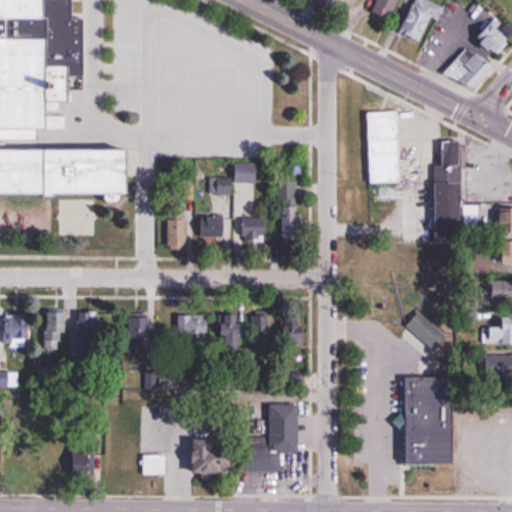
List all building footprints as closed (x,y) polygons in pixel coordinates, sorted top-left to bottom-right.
[(0,0),(0,192),(133,194),(133,148),(36,147),(36,129),(67,129),(67,115),(53,114),(53,101),(72,102),(72,64),(83,64),(84,19),(73,19),(73,0),(0,0)] [(323,0),(321,5),(336,11),(339,0),(323,0)] [(400,0),(378,0),(373,13),(390,22),(400,0)] [(422,43),(433,18),(440,22),(445,8),(426,0),(415,0),(401,33),(422,43)] [(511,26),(481,26),(481,51),(503,51),(503,44),(511,44),(511,26)] [(472,92),(495,65),(470,44),(447,71),(472,92)] [(463,140),(437,140),(437,242),(463,242),(463,140)] [(300,243),(298,181),(281,181),(282,244),(300,243)] [(187,246),(187,211),(168,211),(168,246),(187,246)] [(226,216),(201,216),(201,238),(226,238),(226,216)] [(267,241),(267,218),(234,218),(234,241),(267,241)] [(494,299),(511,298),(511,280),(494,280),(494,299)] [(65,348),(65,310),(47,310),(47,348),(65,348)] [(97,355),(97,312),(80,312),(80,355),(97,355)] [(511,313),(489,333),(498,344),(508,336),(511,339),(511,338),(511,313)] [(208,314),(187,314),(187,343),(208,343),(208,314)] [(34,315),(9,315),(9,343),(34,343),(34,315)] [(222,350),(242,350),(242,315),(222,315),(222,350)] [(270,353),(270,315),(253,315),(253,353),(270,353)] [(304,315),(284,315),(284,343),(304,343),(304,315)] [(511,355),(486,355),(486,375),(511,375),(511,355)] [(303,388),(303,372),(287,372),(287,388),(303,388)] [(511,471),(511,439),(483,440),(483,432),(472,432),(472,415),(454,415),(454,375),(406,375),(406,464),(500,463),(500,472),(511,471)] [(283,471),(283,453),(300,453),(299,405),(270,405),(270,436),(248,436),(248,471),(283,471)] [(194,472),(232,473),(233,449),(216,448),(216,439),(196,438),(194,472)] [(96,478),(96,442),(73,442),(73,478),(96,478)] [(146,473),(167,473),(167,454),(146,454),(146,473)]
